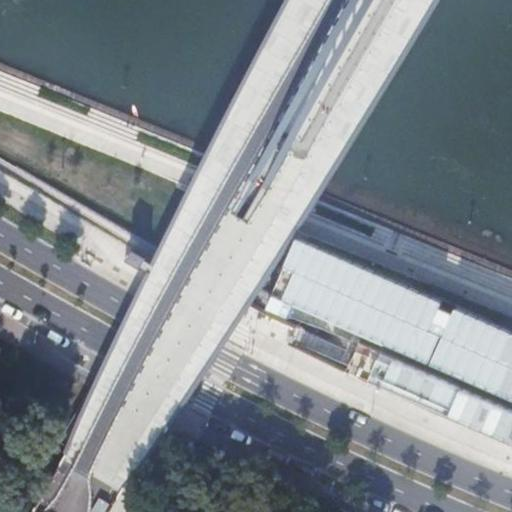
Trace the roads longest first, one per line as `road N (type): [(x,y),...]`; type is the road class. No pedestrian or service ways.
road 1 (primary): [(511,489),(227,361),(0,232)]
road 2 (primary): [(0,279),(206,396),(454,511)]
